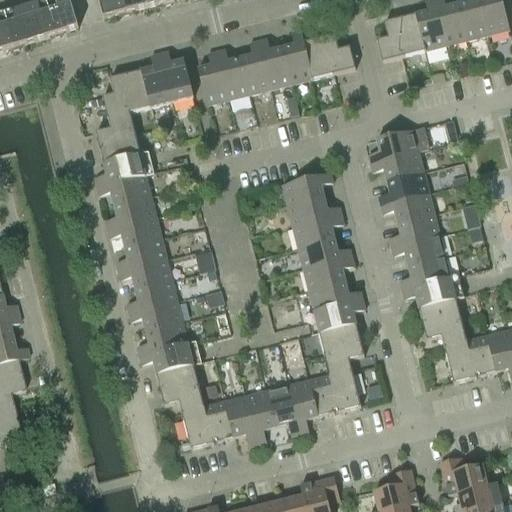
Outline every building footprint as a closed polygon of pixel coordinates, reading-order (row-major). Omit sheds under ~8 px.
[(78,31),(73,15),(68,0),(54,0),(46,3),(51,22),(57,40),(60,40),(59,36),(78,31)] [(126,19),(121,0),(98,0),(99,5),(103,21),(123,16),(124,20),(126,19)] [(146,10),(143,0),(121,0),(126,19),(129,18),(128,15),(146,10)] [(168,8),(166,0),(143,0),(146,10),(165,6),(166,9),(168,8)] [(166,0),(168,8),(171,8),(170,4),(187,0),(166,0)] [(442,0),(436,0),(434,1),(446,50),(467,44),(457,7),(445,10),(442,0)] [(468,0),(470,4),(457,7),(467,44),(488,39),(477,0),(468,0)] [(477,0),(488,39),(509,34),(501,0),(477,0)] [(428,15),(415,18),(425,55),(446,50),(434,1),(425,3),(428,15)] [(57,40),(51,22),(46,3),(25,9),(36,44),(54,38),(55,41),(57,40)] [(36,44),(25,9),(4,15),(10,34),(16,53),(19,53),(18,49),(36,44)] [(16,53),(10,34),(4,15),(0,16),(0,54),(13,51),(14,54),(16,53)] [(382,65),(425,55),(415,18),(384,26),(388,41),(377,43),(382,65)] [(294,48),(282,51),(291,88),(312,83),(303,46),(304,46),(301,34),(291,36),(294,48)] [(335,38),(304,46),(303,46),(312,83),(355,72),(349,50),(338,53),(335,38)] [(267,42),(258,45),(270,93),(291,88),(282,51),(270,54),(267,42)] [(252,58),(240,61),(249,99),(270,93),(258,45),(249,47),(252,58)] [(225,53),(216,55),(228,104),(249,99),(240,61),(228,65),(225,53)] [(168,55),(159,57),(172,106),(193,100),(184,63),(171,67),(168,55)] [(207,109),(228,104),(216,55),(207,57),(210,69),(197,72),(207,109)] [(153,71),(141,74),(150,111),(172,106),(159,57),(150,59),(153,71)] [(150,111),(141,74),(109,82),(113,97),(102,100),(108,122),(130,116),(150,111)] [(91,76),(82,78),(84,88),(93,85),(91,76)] [(141,159),(130,116),(108,122),(110,132),(95,135),(103,168),(141,159)] [(419,155),(416,145),(426,143),(423,131),(376,143),(379,156),(368,159),(370,167),(419,155)] [(419,155),(370,167),(372,176),(384,173),(387,186),(424,176),(419,155)] [(141,159),(103,168),(105,175),(106,179),(94,182),(97,191),(146,179),(142,165),(141,159)] [(424,176),(387,186),(390,198),(378,201),(380,210),(429,197),(424,176)] [(282,189),(287,211),(324,201),(321,189),(333,186),(330,177),(282,189)] [(146,179),(97,191),(99,200),(110,197),(114,209),(151,200),(146,179)] [(429,197),(380,210),(383,218),(394,215),(397,227),(434,218),(429,197)] [(151,200),(114,209),(117,222),(105,225),(107,233),(156,221),(151,200)] [(324,201),(287,211),(292,232),(341,219),(339,211),(327,213),(324,201)] [(434,218),(397,227),(400,240),(389,243),(391,251),(440,239),(434,218)] [(341,219),(292,232),(298,253),(335,243),(332,231),(343,228),(341,219)] [(478,220),(465,223),(467,232),(480,229),(478,220)] [(156,221),(107,233),(110,242),(121,239),(124,251),(162,242),(156,221)] [(440,239),(391,251),(393,260),(405,257),(408,270),(445,260),(440,239)] [(162,242),(124,251),(127,264),(116,267),(118,275),(167,263),(162,242)] [(335,243),(298,253),(303,274),(352,261),(349,252),(338,255),(335,243)] [(445,260),(408,270),(411,282),(399,285),(402,294),(435,285),(450,282),(445,260)] [(352,261),(303,274),(308,295),(345,285),(342,273),(354,270),(352,261)] [(167,263),(118,275),(120,284),(132,281),(135,293),(172,284),(167,263)] [(435,285),(402,294),(404,303),(415,300),(417,305),(418,311),(455,301),(454,296),(450,282),(435,285)] [(172,284),(135,293),(138,306),(126,308),(128,317),(177,305),(172,284)] [(345,285),(308,295),(313,316),(328,312),(362,304),(360,295),(349,298),(345,285)] [(0,301),(0,300),(0,322),(17,318),(15,308),(3,311),(2,307),(0,301)] [(466,344),(455,301),(418,311),(426,344),(441,340),(444,349),(466,344)] [(362,304),(328,312),(313,316),(317,330),(318,336),(356,326),(354,322),(353,316),(365,313),(362,304)] [(177,305),(128,317),(131,326),(142,323),(145,336),(183,326),(177,305)] [(17,318),(0,322),(0,344),(11,342),(8,329),(19,327),(17,318)] [(183,326),(145,336),(148,348),(137,351),(139,360),(173,352),(188,349),(183,326)] [(364,359),(356,326),(318,336),(327,369),(349,363),(364,359)] [(511,351),(507,333),(486,339),(496,376),(508,373),(511,385),(511,384),(511,351)] [(486,339),(466,344),(444,349),(453,387),(476,381),(475,377),(479,376),(480,380),(496,376),(486,339)] [(11,342),(0,344),(0,367),(16,363),(16,364),(28,361),(26,351),(14,354),(11,342)] [(188,349),(173,352),(139,360),(141,369),(153,366),(154,372),(156,377),(193,367),(191,361),(188,349)] [(16,363),(0,367),(0,411),(12,409),(9,399),(24,395),(16,364),(16,363)] [(361,410),(349,363),(327,369),(329,378),(309,384),(318,421),(333,417),(332,414),(336,413),(337,416),(361,410)] [(204,410),(193,369),(193,367),(156,377),(164,409),(179,406),(181,415),(204,410)] [(309,384),(288,389),(300,438),(309,435),(306,424),(318,421),(309,384)] [(288,389),(266,394),(276,431),(288,428),(291,440),(300,438),(288,389)] [(266,394),(245,399),(257,448),(266,446),(263,434),(276,431),(266,394)] [(245,399),(224,405),(233,442),(246,439),(249,451),(257,448),(245,399)] [(224,405),(204,410),(181,415),(191,453),(233,442),(224,405)] [(12,409),(0,411),(0,450),(21,446),(12,409)] [(448,500),(458,498),(458,497),(487,490),(487,489),(482,468),(465,472),(463,460),(439,466),(448,500)] [(373,495),(377,511),(396,511),(408,509),(409,510),(419,507),(410,473),(387,479),(390,491),(373,495)] [(300,489),(302,499),(303,499),(306,511),(329,511),(328,507),(340,504),(334,480),(300,489)] [(458,497),(458,498),(461,511),(456,511),(486,511),(502,508),(497,486),(487,489),(487,490),(458,497)] [(52,487),(29,492),(31,502),(54,496),(52,487)] [(306,511),(303,499),(302,499),(289,502),(287,495),(280,497),(284,511),(306,511)] [(284,511),(280,497),(273,499),(275,506),(261,509),(261,511),(284,511)]
